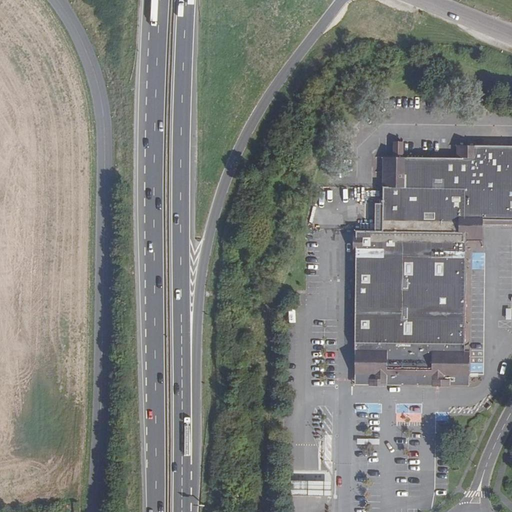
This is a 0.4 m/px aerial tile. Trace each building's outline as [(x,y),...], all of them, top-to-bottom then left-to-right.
[(382,154),(380,228),(355,228),(353,379),(464,380),(464,350),(466,239),(466,219),(511,219),(511,144),(456,144),(455,156),(401,155),(401,140),(392,139),(392,155),(382,154)] [(482,226),(511,226),(511,219),(466,219),(466,239),(482,239),(482,226)] [(478,250),(478,240),(466,241),(466,250),(478,250)] [(468,386),(469,350),(464,350),(464,380),(353,379),(353,384),(468,386)] [(331,495),(331,480),(305,480),(302,479),(289,479),(288,494),(301,494),(305,495),(331,495)]
